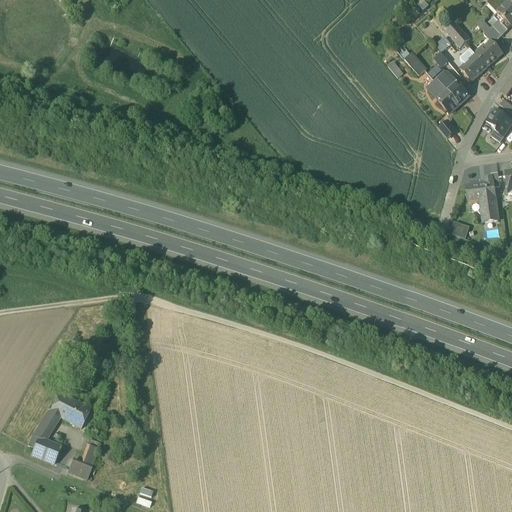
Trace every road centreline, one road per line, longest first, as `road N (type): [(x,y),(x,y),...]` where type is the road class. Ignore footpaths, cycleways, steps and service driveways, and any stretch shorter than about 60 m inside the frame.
road 1 (motorway): [(0,195),(201,250),(511,358)]
road 2 (motorway): [(511,333),(207,228),(0,172)]
road 3 (track): [(511,429),(287,341),(137,298),(0,313)]
